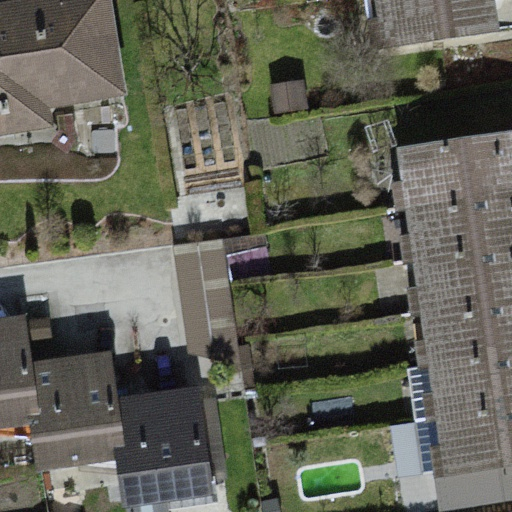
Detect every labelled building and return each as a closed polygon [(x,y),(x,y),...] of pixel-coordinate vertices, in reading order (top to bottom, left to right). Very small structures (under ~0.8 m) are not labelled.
[(106,0),(20,0),(0,3),(0,134),(59,125),(55,97),(121,86),(106,0)] [(489,0),(370,0),(377,45),(494,29),(489,0)] [(305,80),(271,84),(273,112),(308,108),(305,80)] [(511,152),(509,132),(383,148),(438,510),(511,499),(511,152)] [(229,229),(180,230),(182,315),(231,313),(229,229)] [(19,320),(0,322),(0,429),(33,425),(23,356),(19,320)] [(108,344),(23,356),(33,425),(38,461),(123,450),(115,397),(108,344)] [(217,491),(202,385),(115,397),(123,450),(130,503),(217,491)]
